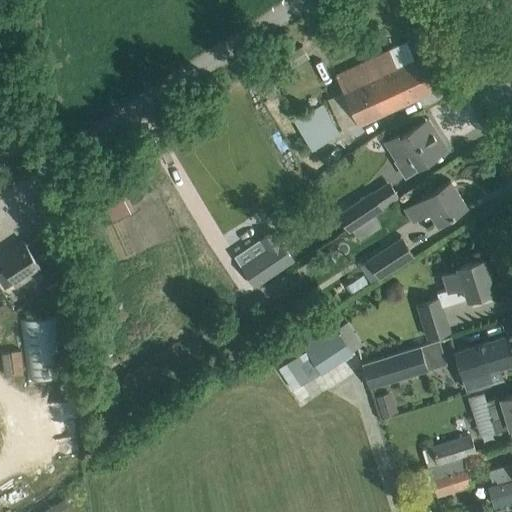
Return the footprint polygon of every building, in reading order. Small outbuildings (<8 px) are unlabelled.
[(511,0),(500,0),(505,9),(511,5),(511,0)] [(389,49),(336,74),(343,90),(397,66),(389,49)] [(397,66),(343,90),(358,122),(359,123),(432,89),(417,57),(397,66)] [(322,103),(294,120),(300,130),(311,149),(313,151),(342,133),(322,103)] [(431,129),(424,119),(400,134),(398,131),(385,140),(396,158),(408,150),(418,165),(447,147),(434,127),(431,129)] [(466,204),(450,179),(406,207),(414,219),(431,208),(439,221),(466,204)] [(351,226),(372,212),(382,205),(372,190),(338,213),(347,228),(351,226)] [(265,247),(241,263),(255,284),(294,259),(274,229),(259,238),(265,247)] [(43,231),(26,242),(25,241),(0,257),(0,258),(6,267),(0,270),(0,280),(5,288),(15,281),(16,283),(41,266),(40,265),(58,253),(43,231)] [(402,236),(368,259),(360,265),(371,281),(379,275),(380,277),(414,254),(402,236)] [(206,269),(228,303),(247,291),(225,256),(206,269)] [(483,258),(464,264),(459,265),(460,267),(445,272),(450,286),(436,291),(437,296),(418,302),(428,334),(448,328),(441,305),(493,289),(483,258)] [(21,318),(27,378),(70,374),(64,313),(21,318)] [(329,315),(301,333),(297,336),(321,371),(353,350),(329,315)] [(511,350),(507,334),(488,340),(479,343),(456,350),(462,371),(467,388),(490,381),(502,377),(499,365),(511,360),(511,350)] [(429,370),(421,344),(362,362),(371,388),(429,370)] [(511,393),(505,395),(487,401),(483,390),(468,395),(481,433),(511,424),(511,426),(511,425),(511,393)] [(428,464),(476,450),(471,433),(431,444),(432,445),(423,448),(428,464)] [(437,494),(457,487),(448,459),(429,465),(437,494)] [(506,464),(489,469),(492,479),(497,478),(498,481),(488,484),(495,505),(511,499),(511,464),(507,466),(506,464)]
